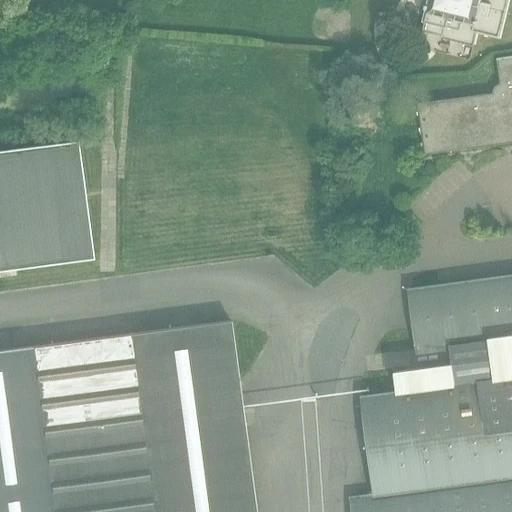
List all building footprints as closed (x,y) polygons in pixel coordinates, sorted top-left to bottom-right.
[(505,10),(507,0),(422,0),(420,12),(426,14),(425,20),(422,31),(443,36),(442,38),(473,46),(477,32),(494,36),(505,10)] [(247,161),(251,49),(190,47),(190,45),(131,43),(128,127),(126,126),(123,187),(128,188),(126,232),(115,231),(113,280),(221,284),(222,275),(235,276),(237,237),(237,238),(238,215),(233,214),(233,201),(220,200),(221,183),(242,184),(243,161),(247,161)] [(494,93),(418,103),(425,154),(511,142),(511,55),(497,57),(500,84),(497,85),(495,87),(494,90),(494,93)] [(77,140),(0,150),(0,269),(92,258),(77,140)] [(511,511),(511,274),(409,289),(416,348),(418,368),(396,371),(398,391),(362,396),(375,494),(350,497),(352,511),(511,511)] [(254,511),(229,320),(0,350),(0,511),(254,511)]
